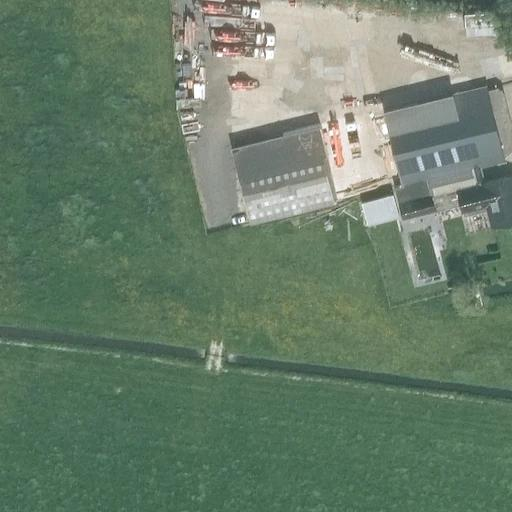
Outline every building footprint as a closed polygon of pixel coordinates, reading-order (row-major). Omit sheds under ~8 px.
[(497,12),(464,14),(465,26),(497,24),(497,12)] [(511,148),(511,147),(507,125),(509,122),(503,95),(496,88),(487,91),(485,86),(383,110),(383,109),(230,146),(249,223),(395,187),(426,180),(480,167),(503,161),(501,151),(511,148)] [(480,167),(426,180),(395,187),(402,218),(436,210),(432,195),(457,190),(481,183),(484,182),(480,167)] [(492,226),(511,220),(511,175),(484,182),(481,183),(457,190),(460,204),(463,218),(488,212),(492,226)] [(457,190),(432,195),(436,210),(460,204),(457,190)] [(398,218),(393,194),(361,201),(367,225),(398,218)]
